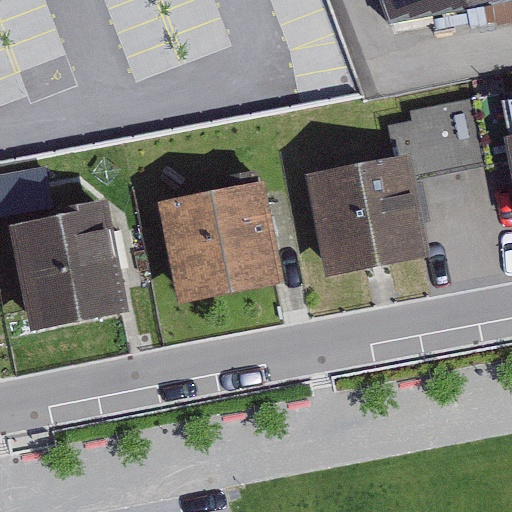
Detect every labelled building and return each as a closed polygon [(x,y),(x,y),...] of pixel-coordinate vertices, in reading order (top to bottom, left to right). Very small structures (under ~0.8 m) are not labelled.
[(511,0),(384,0),(391,19),(493,1),(498,0),(511,0)] [(511,0),(498,0),(493,1),(497,22),(511,19),(511,0)] [(511,89),(474,94),(487,164),(511,160),(511,89)] [(412,147),(418,177),(487,164),(474,94),(410,108),(412,119),(388,123),(394,151),(412,147)] [(394,151),(306,168),(326,271),(378,261),(432,250),(418,177),(412,147),(394,151)] [(47,166),(0,175),(0,214),(54,204),(47,166)] [(265,174),(158,195),(179,298),(286,276),(265,174)] [(80,204),(10,218),(32,325),(131,305),(107,191),(79,197),(80,204)]
